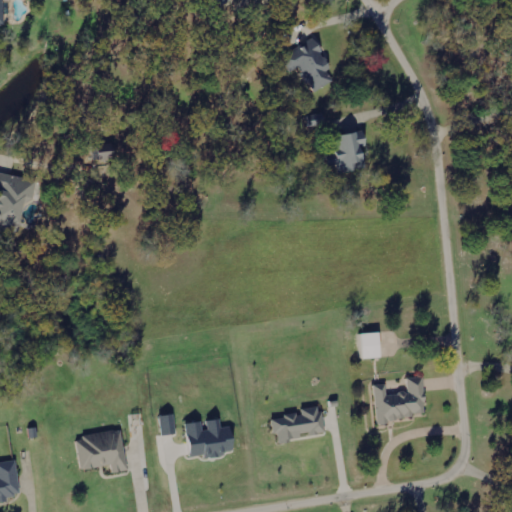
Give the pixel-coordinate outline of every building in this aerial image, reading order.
[(0,0),(0,23),(8,24),(6,0),(0,0)] [(333,137),(338,159),(329,161),(331,168),(339,166),(341,174),(371,167),(364,138),(361,139),(359,132),(333,137)] [(39,181),(0,172),(0,231),(20,236),(29,197),(36,199),(39,181)] [(383,358),(382,332),(363,333),(364,358),(383,358)] [(374,385),(378,421),(428,416),(424,377),(408,378),(409,392),(388,393),(387,384),(374,385)] [(326,435),(323,407),(303,409),(303,414),(273,418),(275,434),(280,434),(281,441),(326,435)] [(177,433),(174,414),(160,416),(163,435),(177,433)] [(187,423),(191,458),(237,452),(233,427),(223,428),(222,419),(205,421),(187,423)] [(77,438),(82,470),(112,465),(114,473),(130,470),(122,429),(77,438)] [(0,501),(23,498),(17,460),(0,462),(0,501)]
